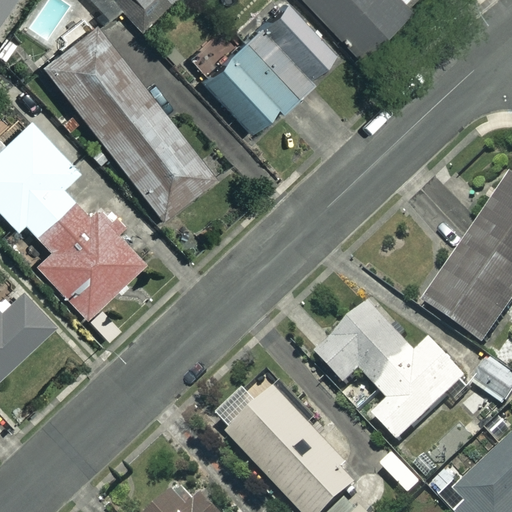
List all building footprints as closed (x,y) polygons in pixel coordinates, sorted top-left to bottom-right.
[(0,0),(0,12),(8,0),(0,0)] [(127,0),(149,22),(171,0),(127,0)] [(302,0),(356,55),(412,0),(302,0)] [(327,52),(279,1),(195,79),(244,131),(269,108),(274,114),(308,82),(301,75),(327,52)] [(182,139),(92,25),(39,67),(157,217),(219,169),(190,132),(182,139)] [(7,35),(0,40),(0,61),(21,85),(38,70),(7,35)] [(74,169),(18,111),(0,127),(0,215),(12,228),(19,221),(45,249),(30,263),(80,315),(143,256),(94,205),(84,215),(56,185),(74,169)] [(511,301),(511,176),(510,176),(425,300),(485,341),(511,301)] [(0,306),(0,369),(49,323),(18,290),(0,306)] [(417,352),(369,301),(316,350),(345,382),(361,367),(389,398),(374,413),(398,439),(449,392),(456,399),(472,383),(431,339),(417,352)] [(511,394),(511,373),(493,358),(474,383),(504,405),(511,394)] [(322,511),(360,477),(262,372),(214,417),(303,511),(322,511)] [(511,511),(511,437),(455,491),(463,500),(455,507),(459,511),(511,511)] [(182,487),(176,493),(162,478),(128,510),(130,511),(219,511),(203,495),(196,501),(182,487)]
